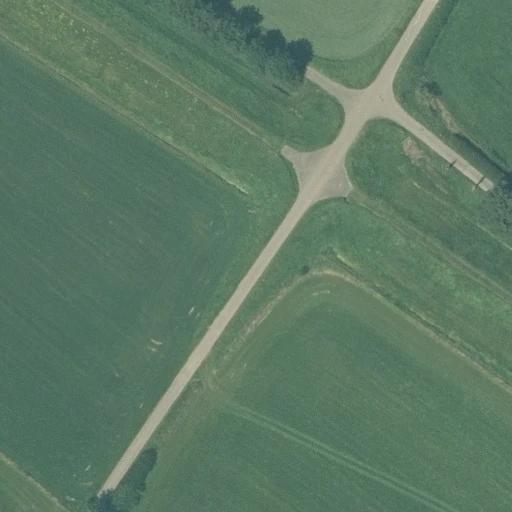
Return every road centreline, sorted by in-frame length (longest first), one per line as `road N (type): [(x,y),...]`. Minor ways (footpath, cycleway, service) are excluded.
road 1 (track): [(53,0),(363,202),(511,317)]
road 2 (unclassified): [(100,511),(374,102)]
road 3 (track): [(370,107),(186,0)]
road 4 (unclassified): [(511,208),(374,102)]
